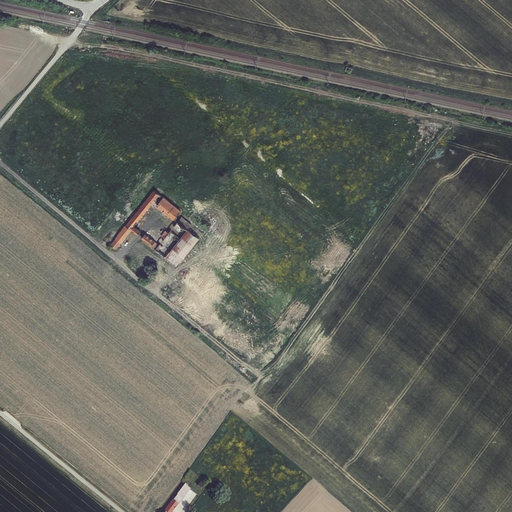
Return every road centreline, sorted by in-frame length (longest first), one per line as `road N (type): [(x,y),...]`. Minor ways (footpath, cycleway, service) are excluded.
road 1 (track): [(452,122),(277,366),(262,373),(116,260)]
road 2 (track): [(511,135),(113,47),(66,44)]
road 3 (unclassified): [(0,411),(122,511)]
road 4 (unclassified): [(116,260),(0,162)]
road 5 (unclassified): [(94,7),(0,124)]
